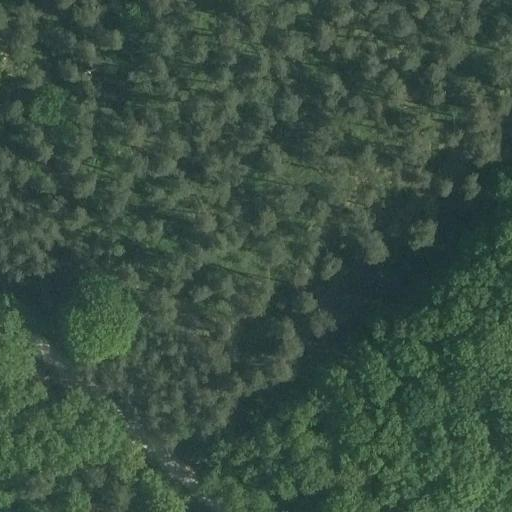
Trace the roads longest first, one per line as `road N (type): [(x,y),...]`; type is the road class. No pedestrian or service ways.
road 1 (track): [(511,106),(162,465)]
road 2 (track): [(214,511),(0,315)]
